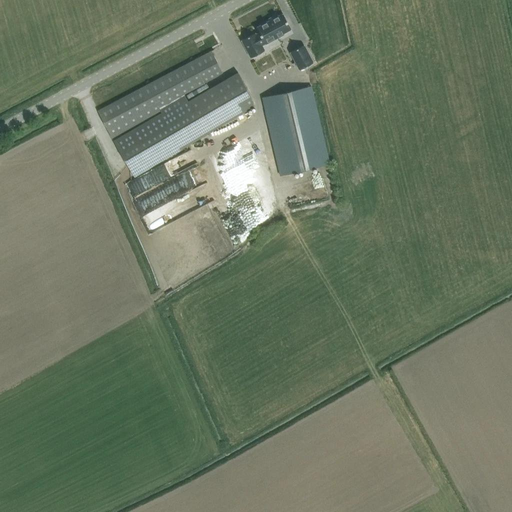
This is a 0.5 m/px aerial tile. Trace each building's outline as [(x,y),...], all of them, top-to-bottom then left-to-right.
[(307,24),(317,22),(315,11),(305,13),(307,24)] [(255,32),(241,40),(251,57),(264,50),(262,45),(265,43),(265,44),(284,34),(283,33),(291,29),(283,13),(256,27),(259,33),(256,34),(255,32)] [(297,27),(287,33),(289,36),(299,30),(297,27)] [(313,62),(304,45),(290,52),(299,69),(313,62)] [(211,51),(98,110),(113,140),(161,112),(158,107),(184,93),(222,72),(211,51)] [(161,112),(113,140),(133,174),(206,132),(256,104),(243,82),(238,73),(189,102),(184,93),(158,107),(161,112)] [(310,86),(262,97),(280,175),(328,164),(310,86)] [(263,145),(254,149),(258,157),(261,156),(264,162),(269,159),(263,145)] [(195,152),(176,159),(180,168),(198,161),(195,152)] [(230,163),(234,159),(226,152),(222,155),(230,163)] [(237,158),(230,164),(241,178),(248,172),(237,158)] [(251,171),(252,179),(267,178),(266,170),(251,171)] [(158,222),(205,200),(200,188),(180,198),(173,184),(141,199),(148,213),(153,211),(158,222)] [(300,202),(320,198),(319,192),(298,197),(300,202)]
